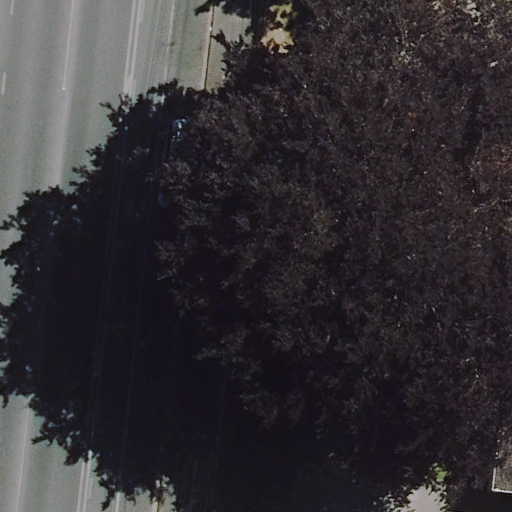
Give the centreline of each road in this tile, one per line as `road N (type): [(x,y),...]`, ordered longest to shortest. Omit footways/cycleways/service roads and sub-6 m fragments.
road 1 (secondary): [(45,247),(15,511)]
road 2 (secondary): [(73,0),(45,247)]
